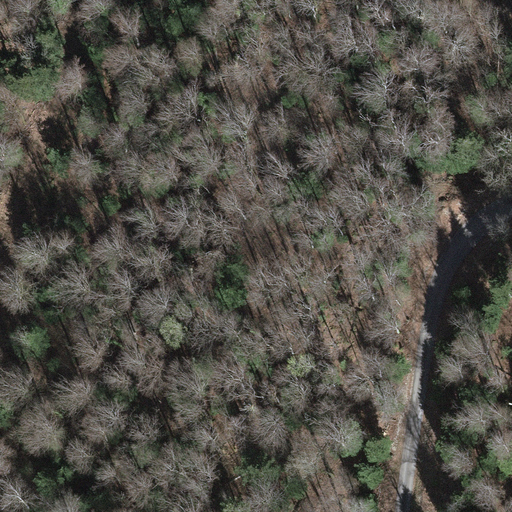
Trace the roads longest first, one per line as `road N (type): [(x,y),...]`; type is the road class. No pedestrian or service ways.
road 1 (unclassified): [(511,210),(466,244),(439,305),(409,511)]
road 2 (track): [(94,0),(0,258)]
